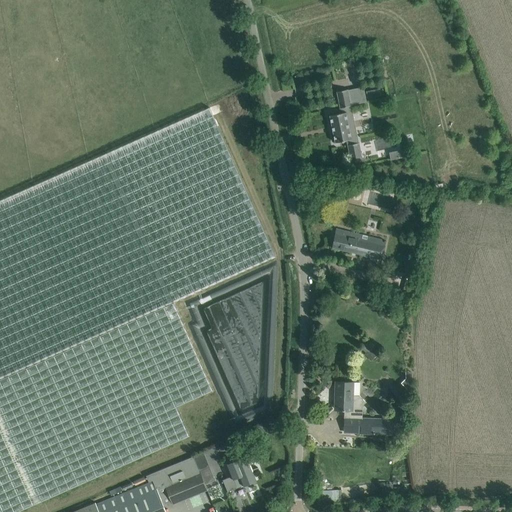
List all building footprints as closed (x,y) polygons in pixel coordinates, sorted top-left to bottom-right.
[(368,90),(369,98),(383,96),(382,88),(368,90)] [(345,107),(351,105),(348,89),(337,91),(341,111),(330,113),(335,140),(346,138),(351,159),(362,157),(359,141),(352,142),(345,107)] [(210,108),(0,200),(0,511),(15,511),(189,436),(176,406),(212,391),(173,302),(275,257),(210,108)] [(391,152),(393,160),(409,156),(407,148),(391,152)] [(340,183),(330,181),(327,198),(338,200),(339,194),(347,196),(349,185),(340,183)] [(382,260),(386,241),(336,229),(332,247),(382,260)] [(405,274),(412,275),(415,262),(408,260),(405,274)] [(370,340),(361,347),(366,353),(364,354),(371,361),(378,355),(377,355),(380,352),(370,340)] [(355,382),(336,382),(335,397),(337,397),(337,410),(345,410),(345,418),(344,418),(354,419),(353,433),(398,435),(399,423),(392,423),(392,419),(362,418),(363,405),(366,402),(360,395),(354,395),(355,382)] [(162,499),(169,497),(172,505),(209,490),(206,484),(204,484),(193,456),(150,474),(152,480),(95,503),(99,511),(164,511),(167,511),(165,508),(162,499)] [(252,469),(247,458),(247,459),(247,460),(243,462),(241,459),(227,465),(232,476),(233,477),(236,487),(244,483),(244,485),(255,480),(256,480),(252,469)] [(148,480),(146,476),(141,478),(140,478),(133,481),(135,486),(148,480)] [(340,489),(331,490),(331,499),(340,499),(340,489)]
